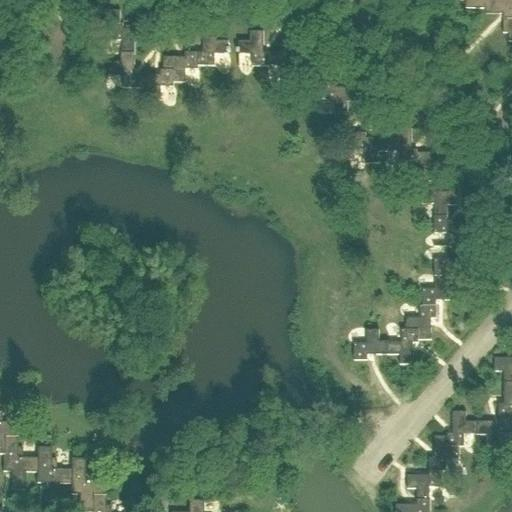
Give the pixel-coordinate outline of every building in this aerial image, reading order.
[(51,0),(51,8),(57,8),(57,7),(69,7),(69,20),(81,20),(81,7),(80,0),(51,0)] [(511,0),(459,0),(465,1),(465,9),(484,11),(484,16),(502,17),(511,17),(511,0)] [(81,20),(85,20),(85,24),(98,24),(98,25),(120,25),(120,13),(99,12),(99,7),(81,7),(81,20)] [(511,17),(502,17),(501,35),(507,36),(507,44),(511,44),(511,17)] [(123,25),(120,25),(98,25),(98,37),(110,37),(110,42),(122,42),(122,44),(135,44),(145,44),(145,31),(123,30),(123,25)] [(203,67),(215,67),(215,54),(228,54),(228,52),(230,52),(230,48),(228,48),(228,41),(217,42),(217,33),(203,33),(203,53),(203,67)] [(264,69),(264,55),(264,33),(251,34),(251,44),(240,45),(240,52),(238,52),(238,55),(240,55),(240,57),(252,57),(253,69),(264,69)] [(122,44),(122,54),(122,64),(110,64),(110,77),(123,77),(123,89),(135,89),(135,76),(135,44),(122,44)] [(264,55),(264,69),(269,69),(269,68),(281,68),(281,81),(293,80),(293,67),(293,45),(279,45),(279,55),(264,55)] [(203,53),(199,54),(185,53),(185,59),(164,58),(164,71),(161,71),(161,76),(174,76),(174,83),(186,83),(186,70),(199,70),(199,67),(203,67),(203,53)] [(293,67),(293,80),(297,80),(297,84),(310,84),(310,85),(332,85),(332,72),(311,72),(311,67),(293,67)] [(156,101),(156,103),(160,103),(160,101),(162,101),(162,88),(174,88),(174,83),(174,76),(161,76),(135,76),(135,89),(149,90),(149,101),(156,101)] [(310,85),(310,97),(321,97),(321,102),(334,102),(334,104),(346,104),(356,104),(356,90),(335,90),(335,85),(332,85),(310,85)] [(334,104),(334,114),(333,114),(333,124),(322,124),(322,137),(335,137),(335,150),(347,149),(347,136),(346,104),(334,104)] [(422,288),(422,304),(436,304),(435,299),(457,298),(457,285),(447,285),(447,269),(468,269),(468,255),(459,256),(459,234),(468,233),(468,220),(447,221),(447,205),(457,205),(456,191),(435,192),(435,174),(430,174),(430,153),(417,153),(417,150),(412,150),(412,129),(399,129),(399,139),(387,139),(387,151),(400,151),(400,164),(405,163),(405,175),(418,175),(418,188),(422,188),(422,204),(434,203),(434,216),(433,216),(433,233),(446,232),(446,258),(434,258),(434,275),(434,287),(422,288)] [(347,136),(347,149),(364,149),(365,163),(366,163),(366,164),(370,164),(370,163),(377,163),(377,151),(387,151),(387,139),(387,137),(365,138),(365,132),(352,132),(352,136),(347,136)] [(422,304),(418,304),(419,317),(405,317),(405,329),(412,329),(413,343),(418,342),(418,340),(430,339),(430,317),(436,317),(436,304),(422,304)] [(389,343),(389,355),(399,355),(399,365),(412,364),(413,343),(412,329),(405,329),(401,329),(401,342),(389,343)] [(389,355),(389,343),(389,342),(379,342),(379,331),(366,331),(366,344),(354,345),(354,362),(367,362),(367,356),(389,355)] [(511,365),(497,367),(497,379),(491,380),(491,393),(496,393),(496,419),(465,421),(465,411),(451,412),(451,433),(446,433),(446,436),(434,437),(434,458),(429,458),(429,476),(408,477),(408,490),(418,490),(418,506),(397,506),(396,511),(431,511),(431,500),(430,500),(430,488),(443,487),(443,471),(446,471),(446,458),(459,458),(459,446),(463,446),(463,433),(475,433),(475,434),(485,433),(485,445),(498,444),(498,431),(510,430),(510,404),(511,403),(511,365)] [(0,455),(3,456),(3,473),(11,473),(11,491),(24,491),(25,473),(36,474),(36,484),(45,484),(44,502),(58,502),(58,485),(70,485),(70,495),(78,496),(78,511),(109,511),(110,507),(104,507),(105,482),(89,481),(89,472),(84,472),(84,460),(71,460),(70,470),(55,470),(56,461),(50,461),(51,449),(37,449),(37,459),(22,459),(22,449),(17,449),(17,424),(1,424),(2,414),(0,414),(0,455)] [(202,511),(203,502),(188,502),(188,511),(202,511)]
